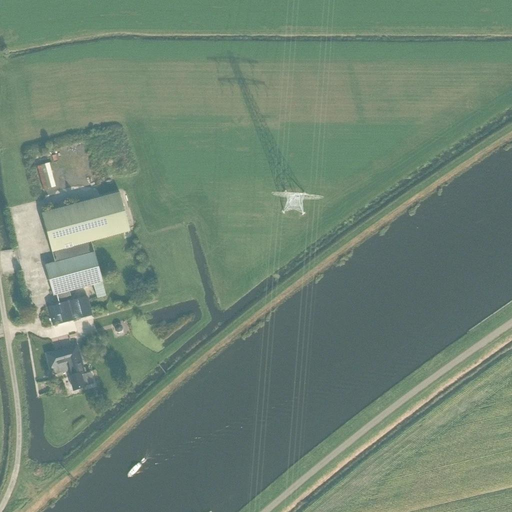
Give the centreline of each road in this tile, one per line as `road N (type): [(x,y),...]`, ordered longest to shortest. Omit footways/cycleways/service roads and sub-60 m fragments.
road 1 (unclassified): [(511,320),(270,511)]
road 2 (unclassified): [(17,457),(0,289)]
